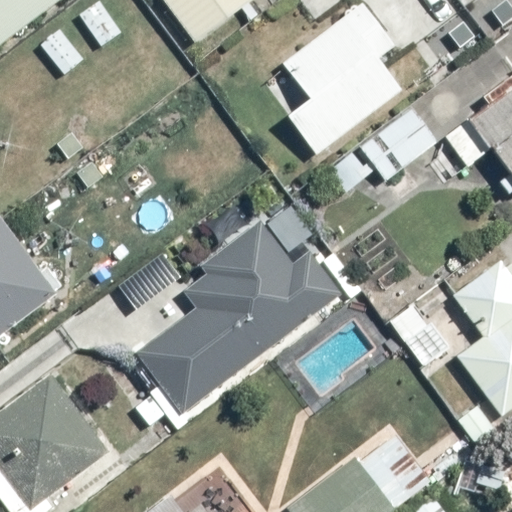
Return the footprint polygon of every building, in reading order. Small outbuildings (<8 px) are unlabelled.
[(0,0),(0,46),(61,0),(0,0)] [(254,0),(164,0),(197,43),(254,0)] [(405,52),(366,0),(283,62),(312,102),(290,118),(318,156),(404,92),(385,66),(405,52)] [(366,0),(405,52),(474,0),(366,0)] [(511,92),(447,140),(467,167),(493,149),(511,175),(511,92)] [(439,143),(413,108),(360,148),(385,183),(439,143)] [(0,211),(0,334),(60,289),(0,211)] [(180,419),(343,300),(305,247),(296,254),(269,217),(204,264),(212,276),(190,292),(205,313),(138,361),(180,419)] [(511,316),(511,278),(500,261),(452,295),(483,338),(507,320),(511,316)] [(483,338),(456,357),(501,419),(511,411),(511,316),(507,320),(483,338)] [(41,511),(114,452),(51,369),(0,409),(0,496),(13,511),(41,511)] [(393,511),(432,483),(388,426),(284,505),(289,511),(393,511)] [(251,511),(214,461),(144,511),(251,511)]
